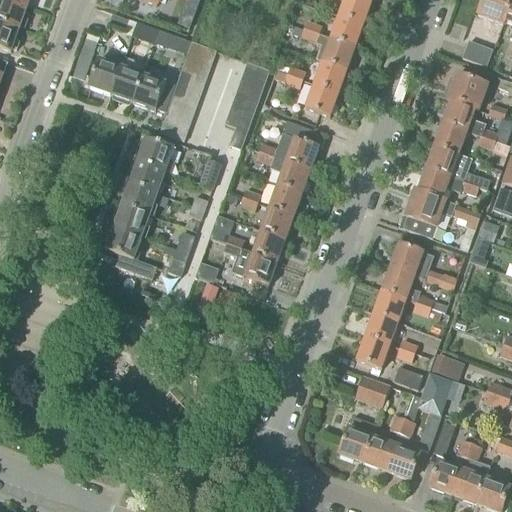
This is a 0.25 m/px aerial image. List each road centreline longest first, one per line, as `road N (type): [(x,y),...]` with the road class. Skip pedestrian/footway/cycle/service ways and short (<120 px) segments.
road 1 (residential): [(276,464),(268,455),(272,434),(431,0)]
road 2 (residential): [(71,0),(0,207)]
